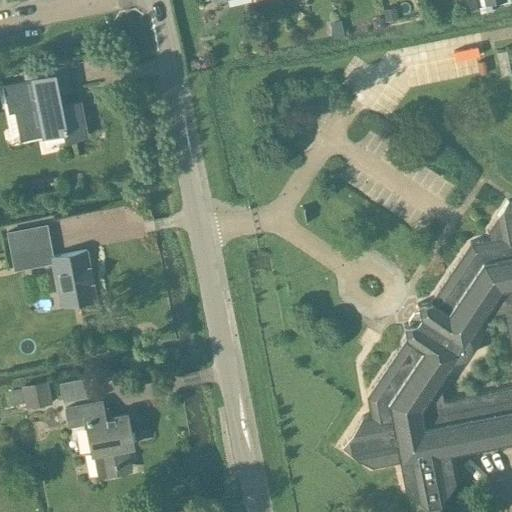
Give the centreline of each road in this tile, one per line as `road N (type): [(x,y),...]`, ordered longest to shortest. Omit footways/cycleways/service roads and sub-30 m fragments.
road 1 (residential): [(511,209),(312,244),(276,220),(199,235)]
road 2 (unclassified): [(255,511),(199,235)]
road 3 (unclassified): [(199,235),(146,0)]
